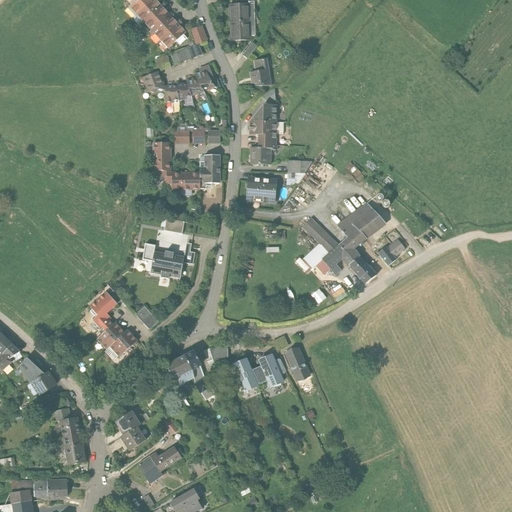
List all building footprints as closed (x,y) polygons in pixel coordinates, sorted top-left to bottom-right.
[(129,8),(137,17),(154,0),(127,0),(126,1),(131,6),(129,8)] [(161,2),(159,0),(154,0),(137,17),(132,21),(139,29),(144,24),(161,8),(158,4),(161,2)] [(164,5),(161,8),(144,24),(152,33),(170,17),(165,12),(168,10),(164,5)] [(229,6),(230,25),(249,24),(248,6),(236,6),(229,6)] [(175,22),(170,17),(152,33),(161,42),(181,23),(177,19),(175,22)] [(185,28),(181,23),(161,42),(168,50),(176,43),(184,36),(186,34),(182,30),(185,28)] [(249,24),(230,25),(231,43),(249,42),(249,24)] [(201,27),(191,31),(197,46),(200,45),(207,43),(201,27)] [(187,39),(184,36),(176,43),(179,47),(187,39)] [(257,48),(252,44),(242,57),(245,59),(247,60),(257,48)] [(197,46),(172,56),(176,67),(205,56),(200,45),(197,46)] [(167,57),(156,62),(160,73),(171,69),(167,57)] [(252,86),(253,92),(269,89),(265,67),(268,67),(267,60),(254,62),(255,73),(251,74),(252,83),(252,86)] [(195,77),(197,82),(198,82),(204,99),(205,99),(211,96),(210,95),(216,92),(212,85),(215,83),(209,68),(199,71),(200,75),(195,77)] [(167,93),(167,92),(160,88),(162,85),(158,74),(143,80),(151,102),(156,104),(164,102),(167,103),(167,104),(167,93)] [(198,82),(197,82),(194,83),(194,82),(187,84),(188,87),(193,107),(200,105),(199,103),(205,101),(205,99),(204,99),(198,82)] [(212,85),(216,92),(216,93),(220,92),(217,82),(215,83),(212,85)] [(187,108),(193,107),(188,87),(184,87),(184,86),(177,87),(178,91),(180,111),(187,110),(187,108)] [(175,112),(180,111),(178,91),(174,91),(174,90),(167,90),(167,92),(167,93),(167,104),(167,103),(167,114),(175,114),(175,112)] [(276,113),(275,95),(263,109),(268,113),(276,113)] [(264,116),(251,132),(277,133),(277,116),(264,116)] [(277,146),(277,133),(251,132),(251,146),(260,146),(277,146)] [(177,154),(191,154),(191,142),(177,142),(177,154)] [(206,142),(194,142),(194,154),(206,154),(206,142)] [(222,142),(210,142),(210,154),(222,154),(222,142)] [(277,156),(277,146),(260,146),(260,159),(274,159),(274,160),(274,161),(278,161),(278,156),(277,156)] [(172,182),(172,154),(156,154),(156,182),(165,182),(172,182)] [(274,159),(260,159),(252,158),(251,175),(272,175),(272,160),(274,160),(274,159)] [(202,172),(201,183),(202,200),(208,199),(208,194),(222,194),(222,166),(206,166),(206,172),(202,172)] [(313,172),(289,171),(288,183),(305,184),(313,172)] [(194,200),(202,200),(201,183),(192,183),(192,185),(184,185),(184,184),(174,184),(174,194),(174,200),(183,200),(194,200)] [(305,184),(288,183),(288,195),(297,196),(305,184)] [(255,192),(250,191),(248,211),(275,213),(277,190),(256,189),(255,192)] [(366,293),(376,285),(358,267),(359,266),(352,258),(356,255),(357,254),(385,234),(367,214),(337,235),(347,247),(338,256),(311,229),(303,237),(320,254),(302,270),(310,278),(307,281),(308,283),(317,274),(325,283),(330,278),(336,273),(342,268),(350,279),(352,278),(353,279),(361,287),(366,293)] [(186,232),(169,229),(167,237),(166,241),(184,244),(186,232)] [(382,267),(388,275),(395,269),(393,267),(404,259),(397,250),(387,258),(385,257),(378,262),(382,267)] [(186,266),(156,261),(158,255),(148,254),(146,265),(156,267),(153,283),(182,288),(185,272),(195,274),(197,262),(192,262),(194,254),(188,253),(186,266)] [(302,270),(300,268),(297,271),(307,281),(310,278),(302,270)] [(341,280),(336,273),(330,278),(335,285),(341,280)] [(323,296),(315,302),(321,311),(329,306),(323,296)] [(347,305),(343,298),(334,304),(338,310),(347,305)] [(116,299),(111,304),(120,313),(124,309),(116,299)] [(100,339),(105,344),(116,333),(112,329),(114,327),(110,322),(120,313),(111,304),(109,301),(93,316),(101,325),(96,329),(103,337),(100,339)] [(147,316),(138,324),(152,339),(161,331),(147,316)] [(110,358),(113,355),(127,342),(127,341),(118,331),(116,333),(105,344),(100,348),(110,358)] [(16,353),(1,339),(0,340),(0,358),(1,357),(7,362),(16,353)] [(113,355),(122,366),(140,350),(130,339),(127,341),(127,342),(113,355)] [(286,345),(274,350),(278,360),(290,355),(286,345)] [(7,362),(0,368),(0,371),(6,379),(15,370),(13,367),(23,360),(16,353),(7,362)] [(216,356),(211,357),(216,373),(217,373),(217,374),(228,373),(227,355),(216,356)] [(210,357),(205,359),(210,376),(216,374),(210,357)] [(305,387),(310,384),(299,357),(292,359),(287,363),(298,389),(305,387)] [(195,360),(187,364),(194,378),(196,387),(197,392),(207,408),(217,402),(206,386),(202,374),(195,360)] [(187,364),(168,374),(179,395),(182,394),(196,387),(194,378),(187,364)] [(263,375),(252,379),(258,392),(269,388),(272,395),(283,390),(280,382),(275,370),(272,364),(261,368),(263,375)] [(47,382),(31,366),(25,375),(34,391),(35,390),(47,382)] [(258,392),(252,379),(247,368),(236,373),(240,385),(234,387),(239,400),(246,397),(247,399),(258,394),(258,392)] [(281,368),(275,370),(280,382),(287,380),(281,368)] [(47,382),(35,390),(43,403),(59,392),(51,380),(47,382)] [(73,416),(58,419),(60,428),(63,428),(75,426),(73,416)] [(126,442),(139,434),(143,432),(134,418),(118,429),(126,442)] [(63,428),(66,446),(83,442),(80,424),(75,426),(63,428)] [(171,426),(165,431),(173,442),(180,437),(171,426)] [(148,447),(139,434),(126,442),(123,445),(131,458),(148,447)] [(88,468),(83,442),(66,446),(72,472),(88,468)] [(156,468),(162,479),(183,465),(176,455),(156,468)] [(165,482),(162,479),(156,468),(152,463),(141,471),(144,477),(153,491),(165,482)] [(16,464),(0,467),(0,473),(11,472),(11,473),(17,472),(16,464)] [(51,503),(71,502),(70,486),(51,487),(51,502),(51,503)] [(38,494),(38,487),(16,487),(13,487),(13,489),(16,490),(16,495),(38,494)] [(51,502),(51,487),(38,487),(38,494),(38,495),(38,502),(51,502)] [(245,501),(255,496),(253,490),(242,495),(245,501)] [(173,511),(190,511),(199,507),(202,505),(196,495),(172,509),(173,511)] [(16,510),(33,507),(32,496),(14,499),(16,510)] [(149,511),(155,511),(156,511),(150,501),(145,504),(149,511)]
